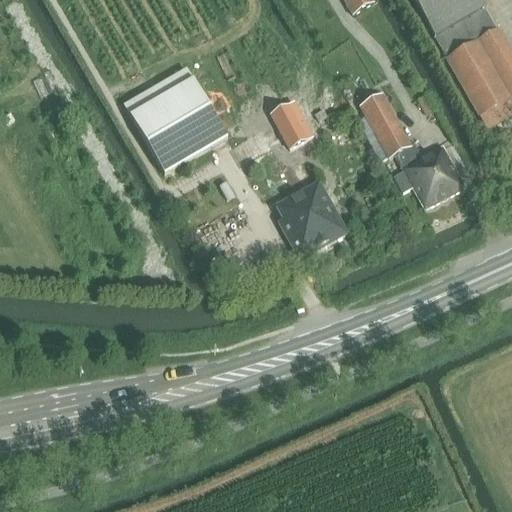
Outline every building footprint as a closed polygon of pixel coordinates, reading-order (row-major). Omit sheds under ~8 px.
[(369,0),(341,0),(352,18),(374,6),(369,0)] [(411,0),(435,42),(436,42),(448,62),(445,64),(478,121),(511,102),(478,44),(497,34),(478,0),(411,0)] [(123,108),(159,171),(164,178),(227,142),(186,72),(123,108)] [(382,97),(359,110),(388,163),(394,159),(403,176),(394,181),(402,196),(411,191),(424,214),(463,192),(441,152),(420,164),(412,149),(411,149),(399,128),(396,122),(393,117),(391,114),(389,109),(386,104),(383,99),(382,97)] [(311,140),(291,105),(269,118),(288,153),(311,140)] [(32,132),(50,148),(66,129),(48,113),(32,132)] [(274,209),(282,223),(277,225),(298,264),(346,237),(317,185),(274,209)]
